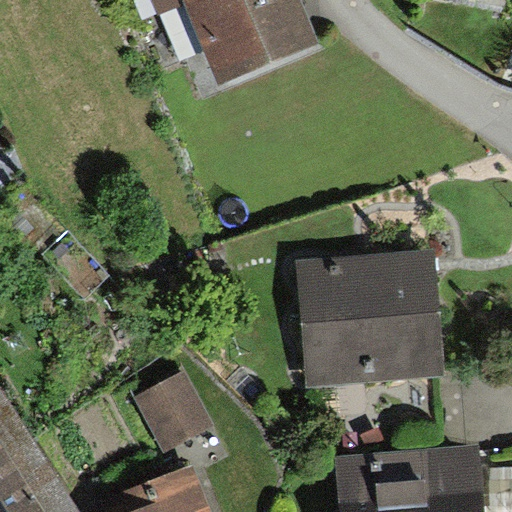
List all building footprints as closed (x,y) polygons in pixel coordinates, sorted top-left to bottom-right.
[(152,0),(159,15),(182,5),(218,91),(317,50),(295,0),(152,0)] [(372,263),(296,267),(303,392),(445,384),(437,259),(372,263)] [(182,376),(135,402),(164,455),(211,430),(182,376)] [(0,511),(44,511),(0,440),(0,511)] [(340,463),(342,511),(484,511),(481,455),(414,459),(340,463)] [(209,511),(194,472),(126,498),(131,511),(209,511)]
